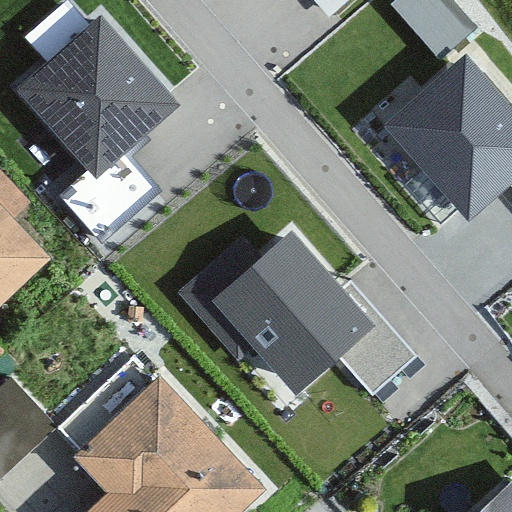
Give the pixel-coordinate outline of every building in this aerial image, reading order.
[(173,111),(100,29),(24,96),(97,178),(173,111)] [(511,182),(511,122),(465,70),(393,133),(469,220),(511,182)] [(0,355),(1,355),(0,354),(0,308),(54,256),(0,201),(0,355)] [(368,331),(290,245),(220,307),(297,394),(368,331)] [(90,511),(242,511),(267,489),(160,377),(74,458),(109,495),(90,511)] [(0,396),(0,479),(53,429),(11,386),(0,396)] [(511,511),(511,474),(473,511),(511,511)]
